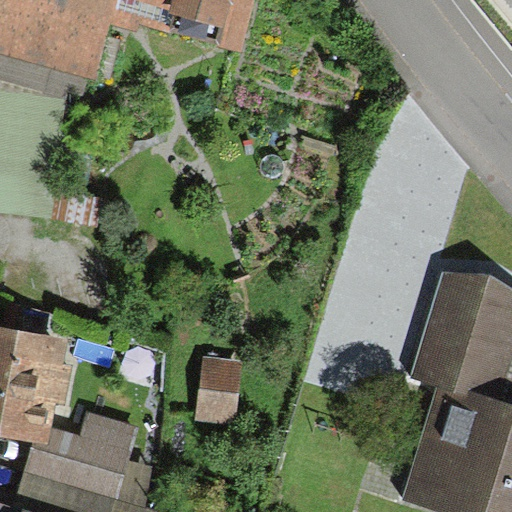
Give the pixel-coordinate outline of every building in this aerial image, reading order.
[(0,0),(0,56),(89,80),(94,81),(109,25),(138,32),(139,26),(239,52),(252,0),(0,0)] [(511,0),(474,0),(511,45),(511,0)] [(89,80),(0,56),(0,212),(56,220),(66,95),(82,99),(89,80)] [(511,511),(511,293),(446,274),(415,376),(441,384),(405,502),(438,511),(511,511)] [(68,340),(0,328),(0,431),(35,438),(49,441),(51,427),(55,403),(64,404),(72,367),(63,366),(68,340)] [(240,361),(206,356),(197,417),(231,422),(240,361)] [(35,438),(13,506),(31,511),(154,511),(149,510),(153,466),(129,459),(138,431),(87,413),(81,436),(51,427),(49,441),(35,438)] [(31,511),(13,506),(0,502),(0,511),(31,511)]
